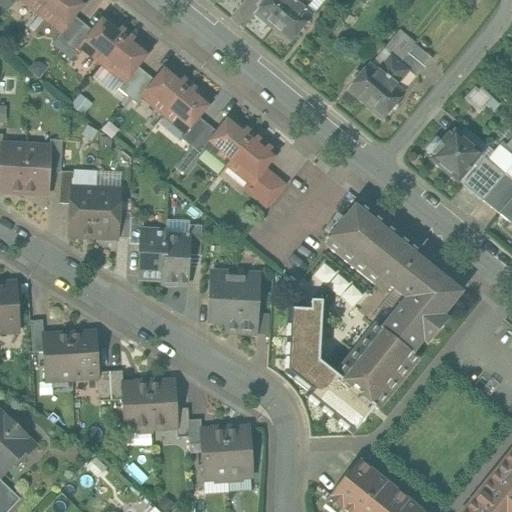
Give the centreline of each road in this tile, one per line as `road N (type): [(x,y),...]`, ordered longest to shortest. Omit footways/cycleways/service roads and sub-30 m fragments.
road 1 (residential): [(0,227),(270,396),(291,444),(287,511)]
road 2 (residential): [(170,0),(376,169)]
road 3 (residential): [(376,169),(511,7)]
road 4 (residential): [(376,169),(511,278)]
